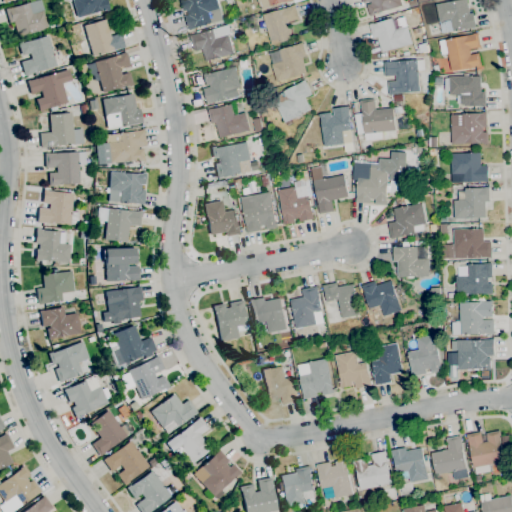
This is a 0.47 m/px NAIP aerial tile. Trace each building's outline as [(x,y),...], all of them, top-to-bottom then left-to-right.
[(18,38),(13,22),(9,24),(5,10),(9,8),(9,9),(40,0),(44,12),(43,12),(48,29),(18,38)] [(77,19),(72,0),(69,0),(66,1),(65,0),(105,0),(109,11),(102,13),(102,11),(77,19)] [(188,30),(185,16),(188,15),(187,10),(183,11),(180,0),(216,0),(219,9),(208,12),(211,23),(188,30)] [(288,0),(260,9),(257,0),(288,0)] [(369,15),(366,5),(370,3),(369,1),(362,3),(361,0),(400,0),(402,6),(369,15)] [(440,33),(435,4),(455,0),(466,0),(469,13),(473,13),(476,28),(472,28),(472,27),(440,33)] [(271,45),(262,15),(294,5),(298,19),(288,22),(293,39),(271,45)] [(381,53),(376,37),(372,38),(368,24),(372,23),(372,24),(392,18),(393,21),(403,18),(405,26),(406,26),(411,44),(381,53)] [(92,57),(83,27),(105,20),(110,37),(120,34),(124,47),(92,57)] [(205,62),(201,49),(194,51),(189,36),(227,25),(230,35),(228,35),(233,54),(205,62)] [(450,71),(447,54),(441,55),(438,41),(478,33),(480,47),(469,49),(470,55),(479,53),(481,67),(477,67),(476,66),(450,71)] [(24,76),(20,63),(31,60),(29,54),(21,56),(17,43),(21,42),(22,44),(47,36),(56,67),(24,76)] [(276,82),(271,64),(272,64),(269,53),(279,51),(278,50),(298,44),(298,43),(302,42),(306,56),(302,57),(306,73),(276,82)] [(102,93),(97,75),(88,77),(85,66),(94,64),(94,63),(126,53),(130,67),(119,70),(121,75),(129,73),(133,86),(126,88),(126,87),(102,93)] [(388,95),(387,82),(396,81),(395,75),(384,76),(383,63),(424,59),(424,70),(417,70),(419,92),(393,94),(388,95)] [(207,104),(203,89),(209,87),(209,85),(205,86),(202,73),(206,72),(207,74),(235,67),(240,87),(236,88),(238,96),(207,104)] [(39,112),(35,100),(42,98),(40,92),(30,95),(26,82),(68,70),(71,82),(62,84),(67,103),(39,112)] [(468,106),(468,105),(461,105),(460,95),(449,95),(449,91),(444,91),(444,78),(448,78),(448,77),(480,76),(480,92),(485,92),(486,106),(468,106)] [(284,123),(277,107),(275,108),(271,99),(283,93),(282,91),(304,80),(312,94),(304,98),(310,110),(284,123)] [(107,130),(102,100),(133,95),(136,110),(139,109),(142,124),(107,130)] [(364,141),(364,133),(355,133),(354,120),(361,120),(359,100),(374,98),(375,109),(392,108),(392,109),(397,109),(398,116),(393,117),(395,131),(381,132),(381,139),(364,141)] [(90,111),(88,102),(96,100),(97,110),(90,111)] [(224,140),(224,137),(219,138),(215,123),(210,124),(207,110),(218,107),(217,104),(222,103),(223,106),(230,104),(233,115),(245,112),(249,130),(229,135),(230,139),(224,140)] [(81,116),(79,106),(87,105),(88,114),(81,116)] [(344,152),(343,144),(323,146),(320,118),(318,118),(317,114),(330,112),(330,116),(333,115),(332,108),(348,106),(353,151),(344,152)] [(483,145),(483,143),(451,144),(450,114),(482,113),(482,112),(486,112),(487,127),(482,127),(482,132),(487,132),(488,145),(483,145)] [(46,151),(45,148),(40,149),(39,134),(50,133),(48,115),(71,114),(72,130),(82,130),(83,144),(56,146),(57,151),(46,151)] [(254,132),(252,120),(259,118),(261,131),(254,132)] [(110,164),(107,143),(105,143),(104,136),(124,133),(124,131),(139,129),(139,131),(143,131),(145,147),(138,148),(138,150),(142,150),(144,161),(136,162),(135,161),(110,164)] [(436,147),(428,147),(428,137),(436,137),(436,147)] [(363,149),(361,142),(368,141),(368,142),(369,142),(370,146),(369,146),(369,148),(363,149)] [(217,179),(214,165),(219,164),(218,159),(212,160),(210,148),(215,147),(215,148),(246,142),(250,160),(238,162),(239,164),(244,163),(246,169),(240,171),(241,174),(217,179)] [(49,187),(48,174),(56,173),(56,168),(45,169),(44,155),(84,152),(85,166),(78,166),(79,185),(49,187)] [(386,206),(374,205),(374,200),(370,199),(369,203),(355,202),(357,180),(350,179),(351,165),(353,166),(353,162),(370,164),(370,165),(378,165),(378,158),(389,159),(390,152),(406,153),(404,182),(401,181),(400,194),(389,193),(390,181),(389,181),(389,174),(387,174),(385,201),(387,201),(386,206)] [(464,182),(464,174),(451,175),(450,153),(480,153),(480,166),(487,166),(488,182),(464,182)] [(319,214),(310,168),(319,166),(319,164),(324,163),(326,176),(322,176),(323,179),(344,175),(348,197),(330,200),(332,211),(319,214)] [(282,225),(282,222),(283,222),(279,204),(276,205),(274,194),(277,193),(276,190),(293,187),(292,182),(301,180),(299,171),(306,170),(311,195),(309,196),(313,219),(299,222),(298,218),(293,219),(294,223),(282,225)] [(136,208),(127,208),(127,204),(125,204),(125,207),(101,205),(102,202),(105,202),(105,197),(108,197),(109,173),(142,175),(142,174),(145,174),(144,186),(140,186),(140,191),(144,191),(144,205),(136,204),(136,208)] [(262,187),(260,177),(266,175),(268,186),(262,187)] [(249,192),(247,185),(255,183),(257,191),(249,192)] [(408,193),(404,190),(408,185),(412,188),(408,193)] [(454,219),(453,200),(458,200),(458,192),(464,192),(464,188),(488,188),(489,201),(485,201),(485,217),(454,219)] [(78,226),(69,225),(69,226),(37,223),(38,210),(49,211),(49,205),(42,204),(43,190),(46,191),(46,192),(52,193),(53,189),(59,190),(58,193),(72,195),(71,212),(79,213),(78,226)] [(247,233),(239,198),(268,192),(275,223),(276,223),(277,228),(266,230),(264,225),(259,226),(260,230),(247,233)] [(225,238),(225,233),(210,236),(203,205),(221,201),(223,213),(235,210),(239,235),(225,238)] [(415,240),(413,234),(394,238),(390,239),(387,223),(394,222),(392,209),(421,203),(425,224),(421,224),(424,239),(415,240)] [(126,243),(104,240),(106,223),(96,222),(97,208),(108,210),(108,209),(137,213),(137,212),(141,212),(139,227),(128,226),(126,243)] [(88,232),(81,231),(82,223),(89,224),(88,232)] [(439,236),(439,224),(446,224),(447,235),(439,236)] [(454,259),(454,258),(448,258),(448,246),(453,246),(453,230),(482,229),(483,242),(490,242),(491,257),(454,259)] [(45,268),(40,267),(41,261),(37,260),(38,245),(34,244),(35,230),(59,233),(65,234),(64,245),(70,246),(68,264),(46,261),(45,268)] [(396,277),(396,262),(393,262),(392,247),(422,247),(422,258),(428,258),(428,277),(396,277)] [(134,282),(134,280),(106,282),(103,251),(133,249),(133,250),(136,250),(136,259),(134,259),(134,264),(127,265),(127,268),(137,267),(138,282),(134,282)] [(488,295),(488,294),(456,295),(455,277),(457,276),(456,267),(467,266),(467,264),(491,263),(491,277),(487,278),(487,283),(492,282),(493,295),(488,295)] [(37,305),(35,290),(43,289),(41,276),(70,272),(73,292),(61,294),(62,302),(37,305)] [(378,319),(373,304),(367,306),(360,286),(374,281),(375,286),(390,280),(401,311),(378,319)] [(341,318),(337,300),(325,302),(322,285),(336,282),(337,287),(352,284),(358,315),(341,318)] [(295,329),(289,299),(302,297),(301,289),(316,286),(321,310),(313,312),(315,325),(295,329)] [(113,325),(112,322),(103,323),(102,314),(107,313),(104,293),(140,287),(142,301),(138,302),(141,317),(119,321),(120,324),(113,325)] [(431,302),(430,288),(439,288),(440,301),(431,302)] [(268,333),(265,321),(254,324),(248,301),(264,297),(265,301),(279,298),(286,329),(268,333)] [(220,342),(214,312),(212,312),(211,307),(223,304),(224,309),(229,308),(228,304),(242,301),(248,330),(236,333),(238,339),(220,342)] [(451,335),(451,323),(459,323),(458,303),(479,302),(479,301),(491,301),(492,317),(482,317),(482,320),(493,320),(493,334),(451,335)] [(48,342),(46,329),(49,329),(49,326),(41,328),(39,312),(42,311),(63,308),(64,316),(76,314),(80,335),(51,340),(51,341),(48,342)] [(112,375),(109,367),(115,365),(109,353),(118,349),(112,335),(114,335),(113,332),(119,329),(120,332),(133,326),(140,342),(150,338),(156,352),(152,353),(153,356),(145,360),(144,357),(124,365),(126,369),(112,375)] [(411,376),(406,352),(418,350),(416,339),(434,335),(440,366),(441,366),(442,371),(431,373),(430,368),(424,369),(425,373),(411,376)] [(482,371),(482,369),(457,370),(457,360),(446,361),(445,342),(489,340),(489,339),(493,339),(493,355),(486,356),(486,358),(490,358),(490,370),(482,371)] [(328,349),(326,342),(333,340),(334,347),(328,349)] [(59,384),(54,370),(58,368),(56,364),(51,366),(47,354),(51,353),(52,354),(81,343),(88,359),(77,363),(82,375),(59,384)] [(375,385),(371,361),(379,359),(377,347),(397,343),(402,372),(389,375),(390,382),(375,385)] [(355,389),(354,382),(351,382),(352,386),(340,388),(339,382),(334,356),(355,352),(363,351),(370,386),(355,389)] [(141,400),(134,387),(126,391),(120,378),(128,374),(127,372),(154,359),(153,358),(157,356),(164,370),(154,375),(156,379),(163,376),(169,389),(165,391),(164,389),(141,400)] [(303,399),(297,365),(326,359),(332,390),(333,390),(333,393),(322,396),(321,392),(316,393),(317,397),(303,399)] [(282,404),(280,396),(277,397),(279,402),(267,404),(266,397),(268,397),(262,371),(281,366),(284,379),(292,377),(297,401),(282,404)] [(76,420),(71,409),(75,407),(72,402),(69,404),(63,390),(66,389),(66,390),(95,377),(107,404),(78,417),(79,419),(76,420)] [(167,435),(150,413),(173,395),(181,405),(187,401),(197,413),(177,428),(177,427),(167,435)] [(133,412),(129,406),(134,403),(137,409),(133,412)] [(123,419),(117,410),(124,405),(125,407),(127,406),(130,410),(128,412),(130,414),(123,419)] [(99,457),(91,445),(100,439),(89,425),(92,422),(91,420),(95,417),(97,419),(107,411),(120,428),(126,423),(132,431),(126,436),(126,437),(99,457)] [(192,464),(180,448),(173,454),(166,444),(196,421),(196,420),(200,417),(209,430),(200,436),(210,450),(192,464)] [(474,474),(467,440),(466,435),(480,432),(482,443),(488,442),(486,433),(499,431),(500,435),(499,436),(504,462),(503,462),(504,468),(474,474)] [(0,469),(0,437),(6,435),(13,449),(6,452),(12,464),(0,469)] [(452,482),(452,480),(446,481),(445,476),(450,475),(450,472),(435,475),(430,453),(448,450),(445,439),(459,436),(468,479),(452,482)] [(124,487),(116,476),(123,471),(120,466),(111,473),(103,461),(130,441),(148,467),(128,482),(129,483),(124,487)] [(410,483),(409,478),(400,480),(398,473),(396,474),(391,450),(405,447),(406,451),(421,448),(427,479),(410,483)] [(217,500),(193,475),(219,451),(229,461),(225,465),(229,468),(232,465),(241,474),(237,477),(236,476),(220,491),(223,494),(217,500)] [(359,490),(354,464),(353,464),(352,462),(365,459),(367,466),(372,465),(370,455),(384,452),(390,484),(359,490)] [(151,468),(147,462),(154,458),(158,463),(151,468)] [(324,500),(322,488),(320,489),(315,465),(329,462),(330,466),(335,465),(334,462),(346,459),(347,462),(345,463),(352,494),(324,500)] [(165,471),(160,463),(164,460),(170,468),(165,471)] [(4,511),(0,506),(4,503),(0,497),(0,484),(20,470),(19,469),(22,466),(30,476),(25,479),(29,484),(32,481),(41,493),(38,496),(37,494),(12,511),(4,511)] [(286,508),(280,477),(295,473),(295,469),(308,466),(313,490),(312,490),(313,497),(303,500),(304,504),(286,508)] [(150,511),(139,511),(135,506),(144,499),(141,495),(134,500),(125,488),(129,485),(130,487),(151,471),(171,497),(150,511)] [(244,511),(241,492),(240,493),(239,488),(252,485),(253,493),(259,492),(257,481),(271,479),(277,511),(244,511)] [(481,511),(478,495),(489,493),(490,499),(510,495),(511,504),(511,511),(481,511)] [(23,511),(35,504),(34,503),(44,497),(52,509),(47,511),(23,511)] [(444,511),(443,506),(461,502),(461,505),(471,502),(474,511),(444,511)] [(161,511),(167,508),(175,503),(181,511),(183,511),(161,511)]
